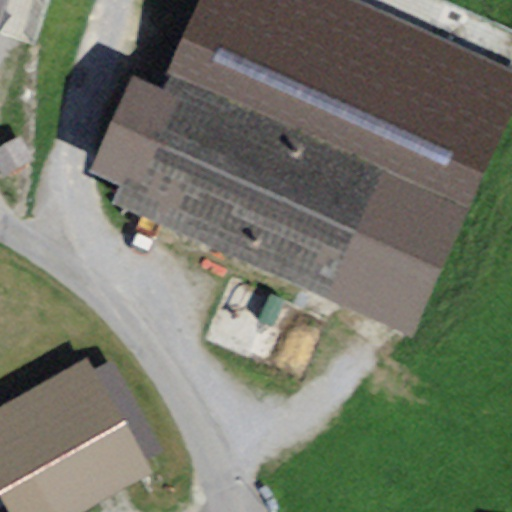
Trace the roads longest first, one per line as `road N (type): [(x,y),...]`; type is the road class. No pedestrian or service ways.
road 1 (residential): [(240,511),(205,420),(166,358),(45,250),(0,227)]
road 2 (track): [(114,0),(45,250)]
